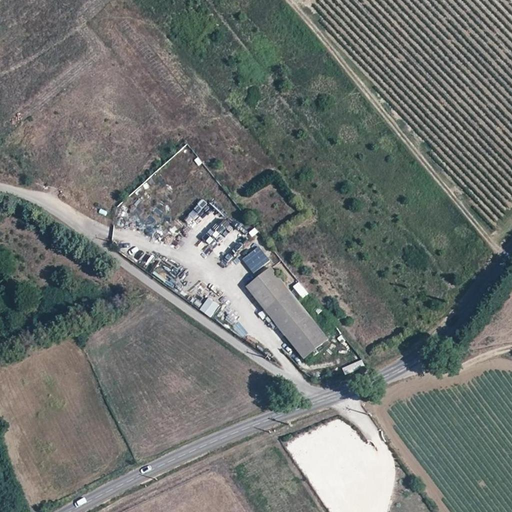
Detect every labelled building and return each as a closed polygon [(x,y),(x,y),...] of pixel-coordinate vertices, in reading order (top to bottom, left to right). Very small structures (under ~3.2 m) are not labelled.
[(184,217),(191,227),(203,219),(207,225),(219,217),(207,200),(184,217)] [(205,230),(214,254),(238,245),(239,248),(243,247),(236,226),(229,229),(226,222),(205,230)] [(328,340),(289,292),(271,269),(248,287),(266,311),(304,359),(328,340)] [(299,281),(293,286),(303,298),(309,292),(299,281)] [(211,317),(220,305),(209,297),(200,309),(211,317)] [(346,374),(365,367),(363,359),(343,366),(346,374)]
